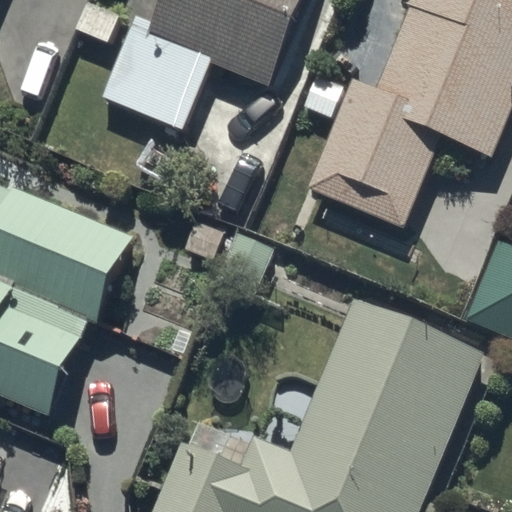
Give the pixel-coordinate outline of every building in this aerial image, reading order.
[(215,64),(274,88),(310,0),(167,0),(157,26),(140,19),(107,100),(188,133),(215,64)] [(358,83),(314,191),(408,229),(445,139),(496,160),(511,120),(511,0),(412,0),(410,6),(417,8),(382,93),(358,83)] [(91,5),(81,31),(112,44),(123,18),(91,5)] [(308,110),(334,120),(347,87),(321,77),(308,110)] [(0,394),(54,417),(93,323),(102,326),(137,243),(1,187),(0,190),(0,394)] [(278,252),(241,238),(226,277),(263,291),(278,252)] [(511,248),(502,244),(470,322),(511,338),(511,248)] [(423,511),(488,356),(359,303),(296,456),(259,441),(247,471),(187,446),(159,511),(423,511)]
